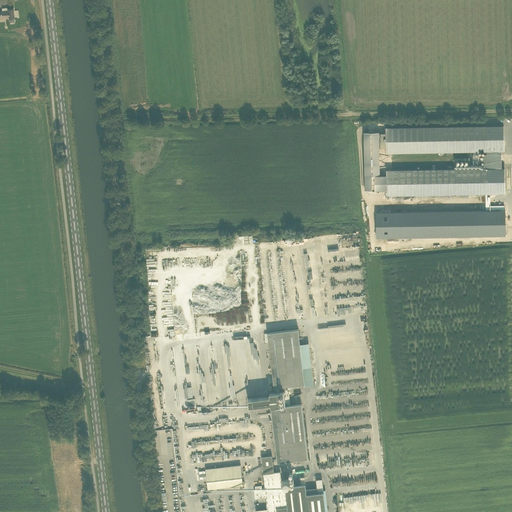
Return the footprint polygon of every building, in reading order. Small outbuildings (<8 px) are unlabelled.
[(0,19),(9,19),(10,22),(14,22),(14,18),(13,9),(0,10),(0,19)] [(487,168),(501,168),(501,150),(504,150),(504,126),(386,128),(387,152),(487,150),(487,168)] [(379,132),(364,132),(365,191),(380,191),(379,132)] [(504,168),(501,168),(487,168),(387,170),(387,195),(486,193),(502,193),(505,193),(504,168)] [(486,211),(376,213),(377,237),(505,235),(505,211),(502,211),(502,193),(486,193),(486,211)] [(274,387),(276,387),(279,387),(305,384),(298,329),(268,332),(274,387)] [(279,387),(276,387),(277,392),(270,393),(270,396),(248,399),(249,406),(271,403),(277,462),(308,459),(302,403),(285,405),(284,391),(279,392),(279,387)] [(300,477),(301,484),(294,485),(293,478),(281,479),(280,471),(274,472),(272,456),(262,457),(265,488),(262,489),(261,485),(255,486),(256,492),(254,492),(255,499),(266,498),(268,508),(256,510),(256,511),(325,511),(324,492),(307,494),(305,476),(300,477)] [(208,489),(243,485),(240,464),(205,469),(208,489)]
